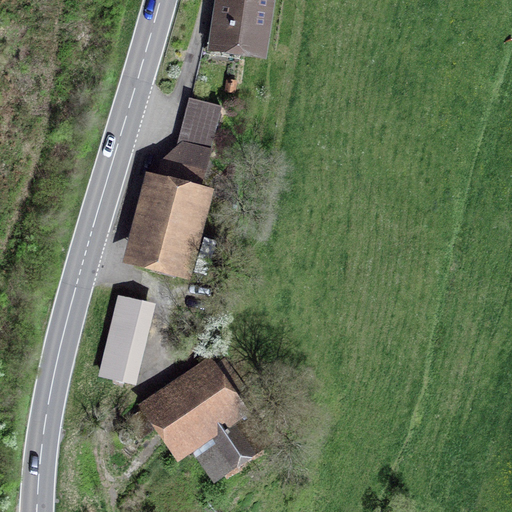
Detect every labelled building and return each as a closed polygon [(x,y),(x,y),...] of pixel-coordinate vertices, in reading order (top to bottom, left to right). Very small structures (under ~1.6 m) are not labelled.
[(219,0),(212,46),(263,54),(270,0),(219,0)] [(221,107),(191,100),(179,147),(208,155),(221,107)] [(137,258),(178,269),(208,155),(179,147),(162,162),(137,258)] [(120,299),(102,375),(130,382),(148,306),(120,299)] [(196,436),(219,468),(260,440),(212,370),(151,411),(145,402),(126,415),(141,438),(159,426),(176,450),(196,436)] [(126,444),(132,441),(133,435),(129,429),(123,429),(118,434),(120,440),(126,444)]
